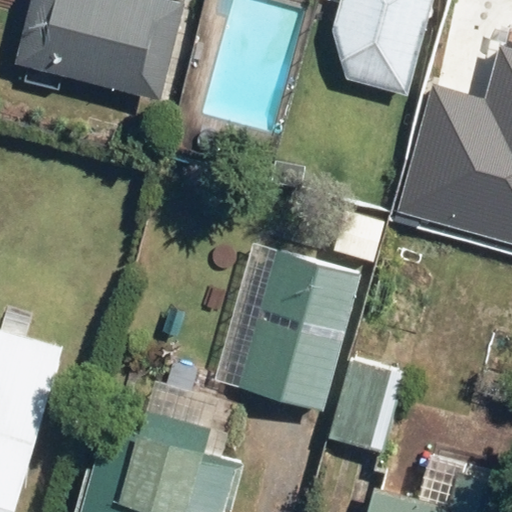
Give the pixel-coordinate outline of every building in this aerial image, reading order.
[(188,2),(180,0),(30,0),(14,60),(161,100),(188,2)] [(435,0),(342,0),(334,27),(347,78),(410,94),(435,0)] [(511,115),(511,96),(438,83),(420,188),(497,202),(511,115)] [(328,203),(320,247),(386,259),(394,215),(328,203)] [(364,269),(251,241),(216,384),(328,412),(364,269)] [(0,511),(16,511),(65,343),(0,324),(0,511)] [(407,370),(351,356),(331,439),(386,452),(407,370)] [(106,398),(77,511),(226,511),(240,457),(223,453),(229,428),(215,425),(222,395),(135,374),(128,403),(106,398)] [(450,504),(374,486),(367,511),(509,511),(511,503),(511,483),(458,470),(450,504)]
